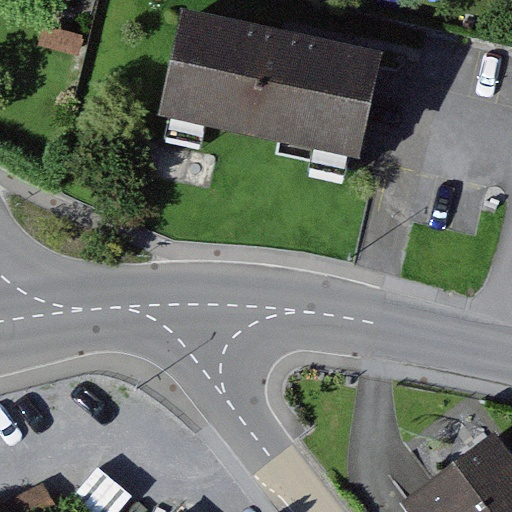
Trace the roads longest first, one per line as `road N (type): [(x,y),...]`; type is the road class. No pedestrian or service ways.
road 1 (residential): [(511,354),(269,309),(156,305)]
road 2 (residential): [(156,305),(315,511)]
road 3 (residential): [(156,305),(0,323)]
